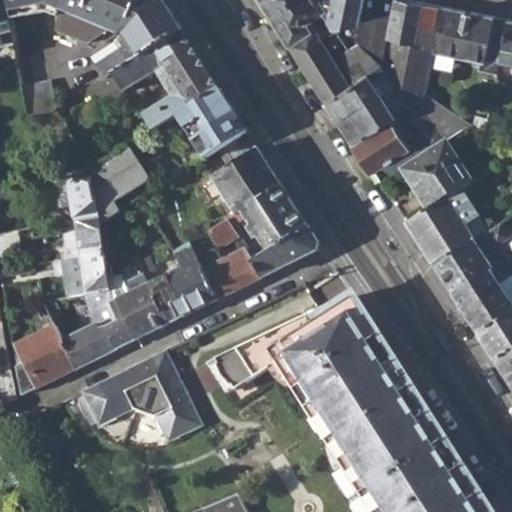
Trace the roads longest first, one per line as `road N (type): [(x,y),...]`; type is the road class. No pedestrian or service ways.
road 1 (tertiary): [(511,438),(237,0)]
road 2 (residential): [(0,421),(347,249)]
road 3 (tertiary): [(183,0),(347,249)]
road 4 (tertiary): [(347,249),(511,495)]
